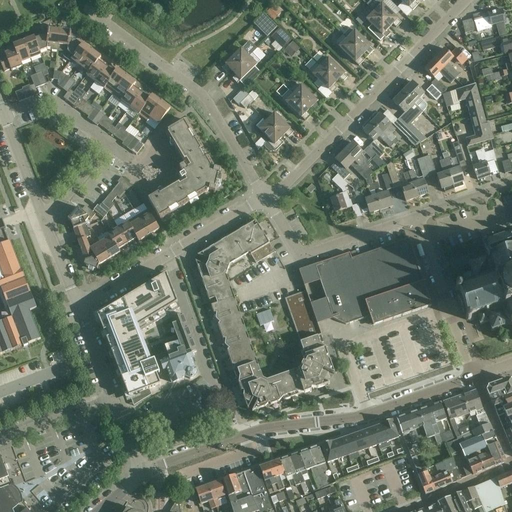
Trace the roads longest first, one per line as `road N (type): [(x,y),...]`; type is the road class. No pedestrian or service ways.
road 1 (residential): [(267,198),(467,0)]
road 2 (residential): [(267,198),(217,115),(84,9)]
road 3 (unclassified): [(476,378),(364,418),(243,439)]
road 4 (residential): [(76,313),(267,198)]
road 5 (residential): [(43,224),(94,158),(93,138),(55,106),(35,101),(3,114)]
road 6 (residential): [(417,216),(309,252),(267,198)]
road 7 (residential): [(476,378),(417,216)]
